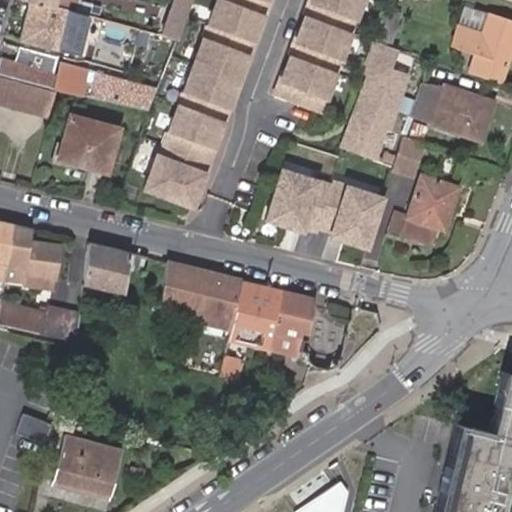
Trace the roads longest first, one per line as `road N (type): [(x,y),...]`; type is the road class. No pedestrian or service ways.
road 1 (residential): [(476,305),(0,204)]
road 2 (residential): [(209,511),(403,380),(476,305)]
